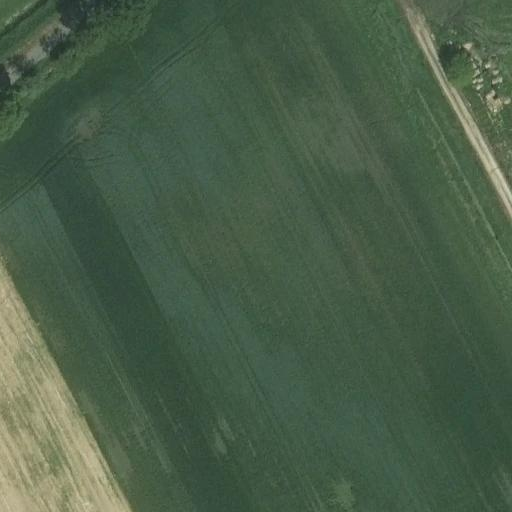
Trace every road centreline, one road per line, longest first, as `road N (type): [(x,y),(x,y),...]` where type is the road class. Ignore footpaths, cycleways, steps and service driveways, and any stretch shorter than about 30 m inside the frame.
road 1 (track): [(398,0),(511,230)]
road 2 (track): [(100,0),(0,82)]
